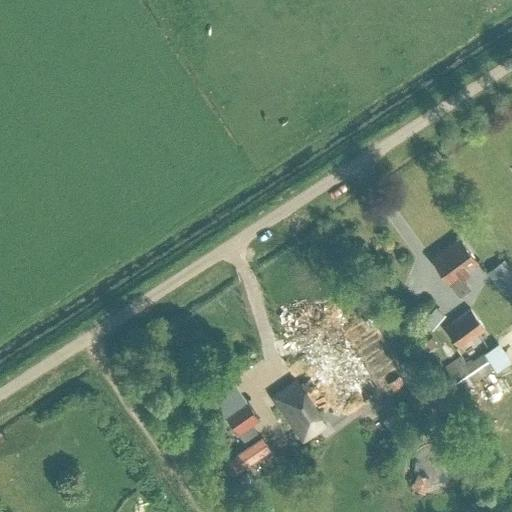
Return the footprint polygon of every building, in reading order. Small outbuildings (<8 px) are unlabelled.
[(432,257),(452,285),(459,294),(469,286),(459,273),(478,260),(461,236),(432,257)] [(502,292),(511,285),(511,278),(499,260),(486,269),(502,292)] [(444,325),(463,351),(489,332),(470,306),(444,325)] [(349,412),(379,391),(337,330),(307,350),(320,370),(299,384),(295,378),(272,395),(300,437),(324,421),(306,394),(327,379),(349,412)] [(431,335),(424,339),(429,346),(436,342),(431,335)] [(449,370),(460,388),(482,374),(470,356),(449,370)] [(408,394),(418,412),(427,407),(423,402),(433,396),(443,411),(452,406),(435,378),(408,394)] [(243,396),(222,410),(237,431),(251,421),(257,417),(243,396)]
